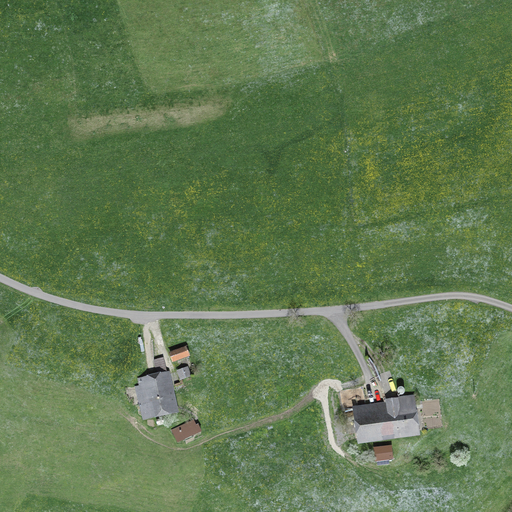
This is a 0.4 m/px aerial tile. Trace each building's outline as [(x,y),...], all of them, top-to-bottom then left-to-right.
[(184,349),(170,354),(173,361),(187,356),(184,349)] [(156,359),(156,371),(165,370),(165,359),(156,359)] [(180,379),(189,376),(186,368),(178,371),(180,379)] [(397,393),(390,371),(376,376),(383,398),(386,397),(388,411),(372,413),(371,409),(357,411),(361,440),(415,433),(412,408),(415,407),(414,396),(396,398),(396,394),(397,393)] [(163,376),(139,381),(144,405),(139,406),(142,417),(171,411),(163,376)] [(192,422),(172,431),(176,442),(183,439),(184,442),(192,439),(190,436),(197,433),(192,422)] [(392,460),(390,447),(374,449),(376,462),(392,460)]
